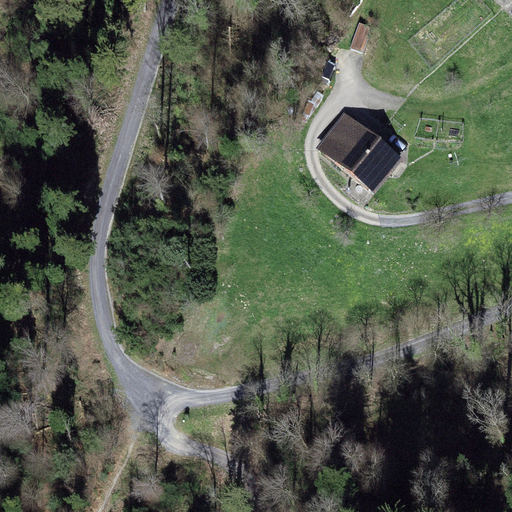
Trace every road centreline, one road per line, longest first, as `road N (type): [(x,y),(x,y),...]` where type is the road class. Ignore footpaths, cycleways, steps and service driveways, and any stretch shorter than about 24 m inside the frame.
road 1 (track): [(170,0),(95,244),(118,362),(140,403),(158,410),(427,345),(511,304)]
road 2 (track): [(511,195),(402,219),(365,215),(327,188),(312,129),(350,69)]
road 3 (track): [(158,410),(185,441),(227,464),(249,495),(245,511)]
